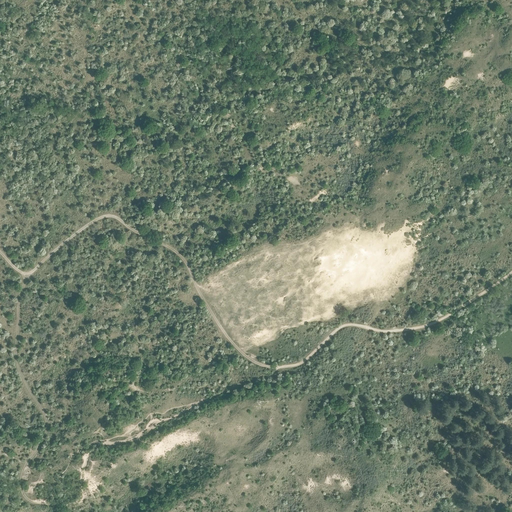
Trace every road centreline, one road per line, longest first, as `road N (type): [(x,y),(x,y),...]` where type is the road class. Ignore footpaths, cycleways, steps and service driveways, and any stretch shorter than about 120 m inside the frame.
road 1 (track): [(279,367),(250,360),(234,344),(171,250),(113,217),(24,276),(0,253)]
road 2 (track): [(56,509),(29,501),(21,483),(47,435),(15,351),(24,276)]
road 3 (track): [(511,272),(433,323),(390,331),(342,326),(307,358),(279,367)]
